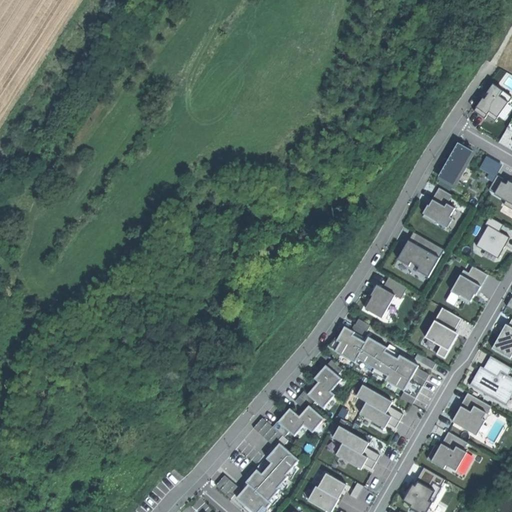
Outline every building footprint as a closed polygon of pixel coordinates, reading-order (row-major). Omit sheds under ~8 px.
[(489,110),(497,116),(506,102),(498,96),(502,90),(492,84),(487,92),(488,93),(484,99),(482,98),(476,107),(486,113),(489,110)] [(484,117),(486,113),(476,107),(474,110),(479,113),(484,117)] [(489,110),(486,113),(495,119),(497,116),(489,110)] [(466,149),(457,143),(436,179),(454,189),(475,154),(466,149)] [(490,189),(495,192),(501,182),(503,179),(497,176),(490,189)] [(495,192),(494,194),(507,201),(511,203),(511,182),(508,180),(506,185),(501,182),(495,192)] [(433,200),(444,207),(445,204),(451,194),(439,188),(433,200)] [(425,209),(423,213),(447,226),(451,219),(448,217),(453,208),(445,204),(444,207),(433,200),(429,206),(427,205),(425,209)] [(489,226),(499,232),(504,225),(490,217),(486,224),(489,226)] [(489,226),(477,245),(497,258),(503,248),(509,238),(499,232),(489,226)] [(413,232),(408,241),(437,258),(443,249),(413,232)] [(403,250),(398,258),(407,264),(409,260),(419,266),(417,269),(427,275),(437,258),(408,241),(403,250)] [(460,275),(479,287),(487,274),(472,265),(468,273),(463,270),(460,275)] [(460,275),(451,290),(459,295),(460,294),(471,301),(475,294),(479,287),(460,275)] [(388,277),(382,288),(394,295),(400,299),(406,288),(388,277)] [(373,295),(366,308),(381,317),(394,295),(382,288),(377,285),(374,290),(371,294),(373,295)] [(437,313),(434,320),(454,331),(461,318),(442,308),(439,314),(437,313)] [(366,336),(372,324),(359,317),(353,330),(366,336)] [(440,347),(448,351),(453,342),(458,333),(454,331),(434,320),(424,338),(440,347)] [(499,336),(491,348),(509,359),(511,353),(511,327),(508,325),(506,324),(499,336)] [(335,349),(367,369),(383,344),(368,335),(364,342),(353,335),(355,332),(345,326),(340,333),(336,340),(339,342),(335,349)] [(399,388),(403,390),(411,378),(418,366),(399,354),(396,358),(384,351),(387,347),(383,344),(367,369),(388,381),(385,386),(396,393),(399,388)] [(448,351),(440,347),(436,355),(443,359),(448,351)] [(490,357),(483,368),(497,376),(500,371),(508,375),(511,369),(490,357)] [(319,371),(314,377),(319,381),(330,391),(340,378),(324,364),(319,371)] [(475,375),(470,384),(506,405),(511,393),(511,377),(508,375),(500,371),(497,376),(483,368),(480,366),(475,375)] [(330,391),(319,381),(314,388),(309,394),(323,406),(334,393),(330,391)] [(362,385),(355,397),(364,402),(384,413),(388,407),(390,404),(391,401),(362,385)] [(384,413),(364,402),(358,414),(384,428),(386,425),(387,423),(390,417),(384,413)] [(303,411),(299,416),(306,422),(305,424),(313,431),(323,419),(308,405),(303,411)] [(452,421),(477,435),(485,421),(481,419),(484,413),(473,406),(470,411),(461,406),(456,413),(452,421)] [(403,414),(388,407),(384,413),(390,417),(399,421),(403,414)] [(284,415),(278,421),(295,435),(305,424),(306,422),(299,416),(289,408),(284,415)] [(390,417),(387,423),(396,427),(399,421),(390,417)] [(339,426),(332,438),(342,443),(362,454),(366,448),(367,445),(369,442),(339,426)] [(362,454),(342,443),(336,455),(362,469),(363,466),(365,464),(368,458),(362,454)] [(257,470),(246,482),(249,484),(268,501),(279,488),(278,488),(288,476),(286,474),(298,460),(280,444),(267,458),(272,462),(261,474),(257,470)] [(436,452),(431,460),(444,467),(445,464),(456,470),(466,452),(455,446),(453,451),(441,444),(436,452)] [(380,455),(366,448),(362,454),(368,458),(376,462),(380,455)] [(368,458),(365,464),(373,468),(376,462),(368,458)] [(325,473),(318,487),(338,498),(342,491),(345,484),(325,473)] [(217,484),(227,494),(237,484),(226,474),(217,484)] [(358,483),(350,495),(357,499),(364,486),(358,483)] [(420,511),(422,510),(425,511),(430,503),(427,501),(432,491),(417,483),(415,486),(412,485),(407,493),(403,501),(411,504),(410,507),(419,511),(420,511)] [(268,501),(249,484),(237,497),(253,511),(257,511),(263,506),(266,509),(271,503),(268,501)] [(338,498),(318,487),(315,485),(306,500),(326,511),(329,511),(333,506),(338,498)]
